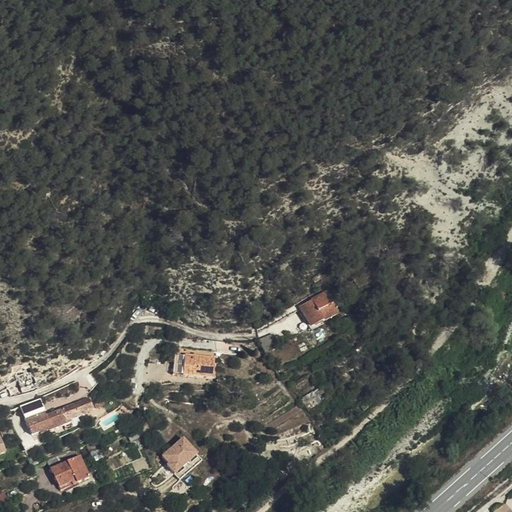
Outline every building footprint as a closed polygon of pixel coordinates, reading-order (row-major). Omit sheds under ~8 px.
[(323,301),(300,312),(304,321),(301,322),(306,333),(332,320),(323,301)] [(271,335),(259,341),(263,353),(276,347),(271,335)] [(182,377),(185,355),(171,353),(168,375),(182,377)] [(182,377),(210,381),(213,360),(185,355),(182,377)] [(82,415),(92,411),(89,401),(61,412),(62,415),(42,422),(40,414),(23,419),(30,436),(46,430),(47,433),(70,425),(69,423),(84,418),(83,417),(82,415)] [(101,403),(93,406),(95,412),(103,410),(101,403)] [(181,440),(160,458),(166,465),(164,467),(176,482),(199,463),(181,440)] [(79,452),(46,464),(57,493),(90,481),(79,452)] [(511,511),(511,510),(506,502),(493,511),(511,511)]
